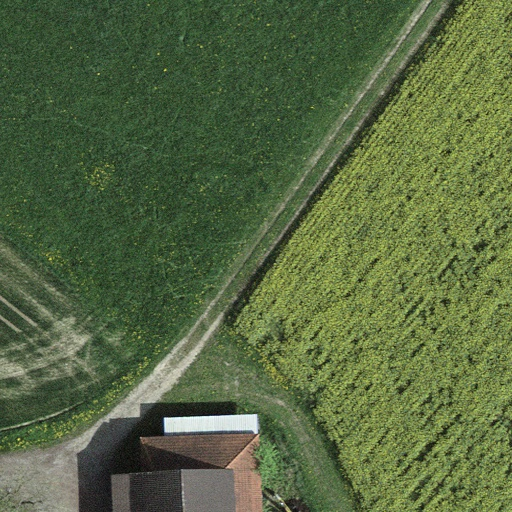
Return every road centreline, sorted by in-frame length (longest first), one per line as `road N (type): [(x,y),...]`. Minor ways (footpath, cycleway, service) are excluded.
road 1 (track): [(171,374),(448,0)]
road 2 (unclassified): [(0,459),(102,441),(171,374)]
